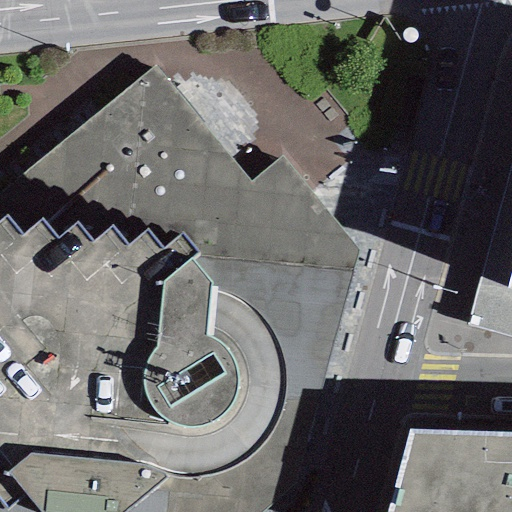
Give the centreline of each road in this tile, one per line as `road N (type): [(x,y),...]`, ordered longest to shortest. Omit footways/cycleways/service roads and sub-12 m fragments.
road 1 (secondary): [(376,379),(482,0)]
road 2 (secondary): [(144,0),(0,10)]
road 3 (secondary): [(342,511),(376,379)]
road 4 (residential): [(376,379),(511,383)]
